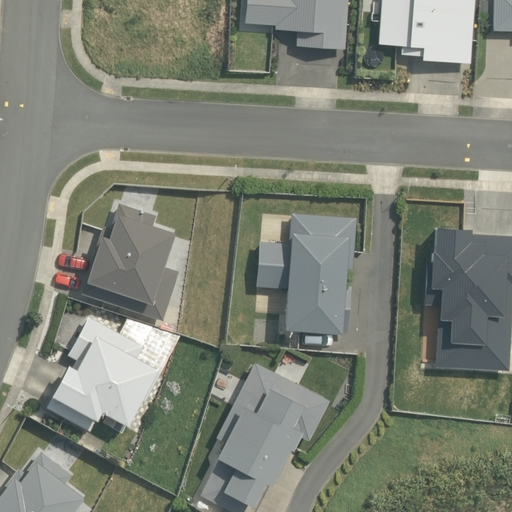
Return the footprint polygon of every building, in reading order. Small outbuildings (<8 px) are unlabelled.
[(295,46),(344,49),(347,0),(245,0),(244,23),(274,25),(274,29),(296,30),(295,46)] [(421,59),(469,63),(473,0),(380,0),(377,44),(401,45),(400,54),(421,56),(421,59)] [(511,0),(492,0),(492,31),(511,31),(511,0)] [(81,293),(163,321),(178,271),(163,266),(174,232),(152,225),(155,215),(119,203),(110,229),(103,226),(81,293)] [(286,288),(283,328),(347,333),(351,284),(344,283),(345,268),(352,268),(356,218),(291,213),(290,243),(258,241),(255,286),(286,288)] [(438,306),(434,365),(508,370),(511,298),(511,235),(470,233),(470,228),(435,226),(434,250),(430,250),(430,264),(425,264),(424,305),(438,306)] [(144,345),(88,316),(67,355),(76,360),(72,366),(69,364),(45,407),(90,432),(100,414),(126,428),(141,400),(145,402),(162,371),(136,358),(144,345)] [(308,441),(329,400),(254,363),(216,437),(224,441),(216,456),(221,458),(199,494),(221,506),(228,493),(252,506),(265,481),(271,485),(289,448),(292,449),(299,436),(308,441)] [(25,473),(18,467),(0,491),(0,511),(72,511),(85,496),(65,482),(71,475),(41,451),(25,473)]
